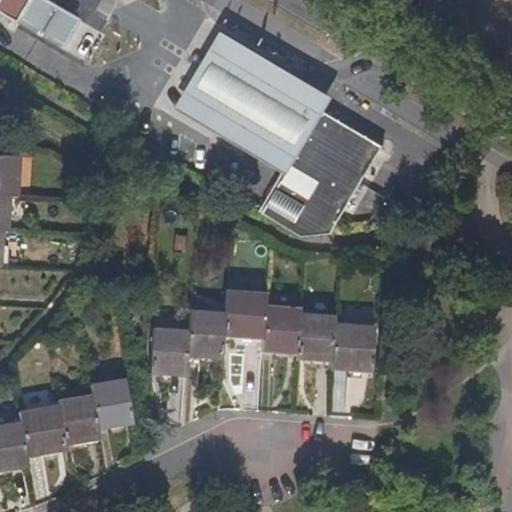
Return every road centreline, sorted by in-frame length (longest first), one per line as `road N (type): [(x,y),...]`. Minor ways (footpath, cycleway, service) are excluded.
road 1 (residential): [(78,511),(220,445),(345,447)]
road 2 (secondary): [(511,126),(300,0)]
